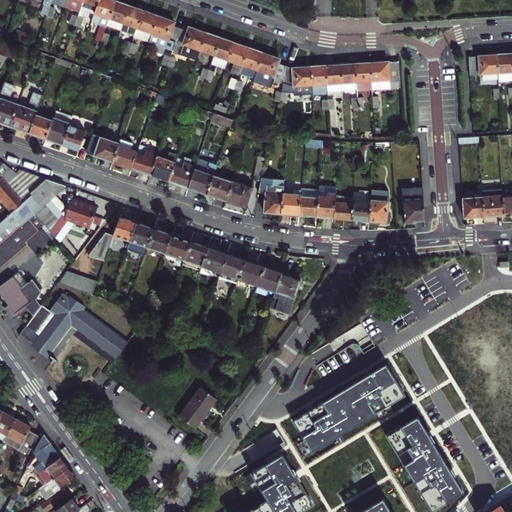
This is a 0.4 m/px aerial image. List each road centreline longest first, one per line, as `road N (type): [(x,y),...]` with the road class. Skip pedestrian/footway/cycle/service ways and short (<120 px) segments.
road 1 (residential): [(0,146),(221,224),(345,247)]
road 2 (residential): [(170,511),(336,289),(345,247)]
road 3 (residential): [(433,56),(406,41),(307,35),(207,0)]
road 4 (secondary): [(124,511),(1,343)]
road 5 (residential): [(443,205),(433,56)]
road 6 (residential): [(345,247),(430,238),(443,205)]
